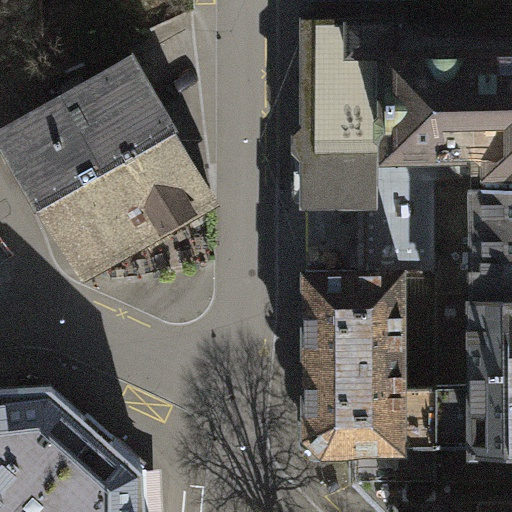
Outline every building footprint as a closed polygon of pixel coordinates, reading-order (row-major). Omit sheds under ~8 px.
[(432,0),(433,0),(434,16),(474,16),(473,0),(432,0)] [(389,51),(392,51),(392,34),(392,20),(306,20),(306,109),(306,199),(371,199),(372,147),(388,147),(388,140),(378,130),(378,114),(388,105),(389,51)] [(470,146),(471,182),(511,181),(511,51),(392,51),(389,51),(388,105),(378,114),(378,130),(388,140),(388,147),(470,146)] [(2,126),(84,270),(213,198),(131,53),(48,100),(2,126)] [(0,86),(0,123),(2,126),(48,100),(32,71),(0,86)] [(511,181),(471,182),(459,293),(511,291),(511,181)] [(433,386),(400,386),(400,255),(305,256),(301,433),(320,450),(353,450),(400,449),(400,446),(434,445),(433,386)] [(433,386),(434,445),(458,447),(458,450),(511,449),(511,291),(459,293),(460,385),(433,386)] [(0,511),(142,511),(144,465),(44,385),(0,389),(0,511)] [(354,481),(434,481),(434,445),(400,446),(400,449),(353,450),(354,481)] [(434,481),(354,481),(380,511),(445,511),(445,481),(434,481)]
